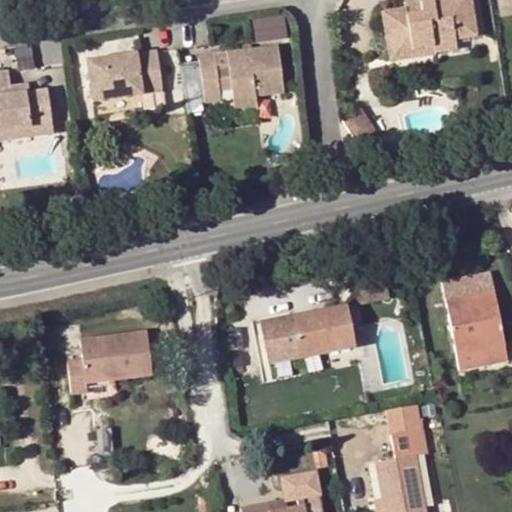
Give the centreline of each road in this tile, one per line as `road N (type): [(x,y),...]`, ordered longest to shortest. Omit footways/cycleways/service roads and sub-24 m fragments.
road 1 (secondary): [(0,283),(333,217)]
road 2 (unknown): [(180,248),(205,449),(189,472),(95,495)]
road 3 (residential): [(333,217),(311,0)]
road 4 (secondary): [(333,217),(511,173)]
road 5 (residential): [(132,0),(0,16)]
